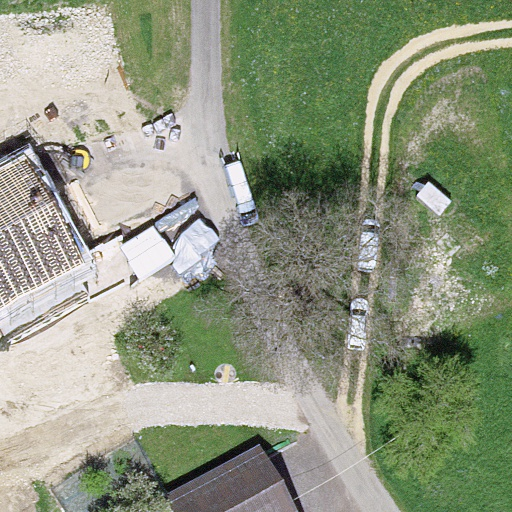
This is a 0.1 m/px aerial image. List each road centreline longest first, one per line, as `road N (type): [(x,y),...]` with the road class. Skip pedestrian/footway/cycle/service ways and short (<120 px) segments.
road 1 (residential): [(205,0),(204,142),(232,253),(373,511)]
road 2 (track): [(348,471),(377,162),(408,73),(470,40),(511,34)]
